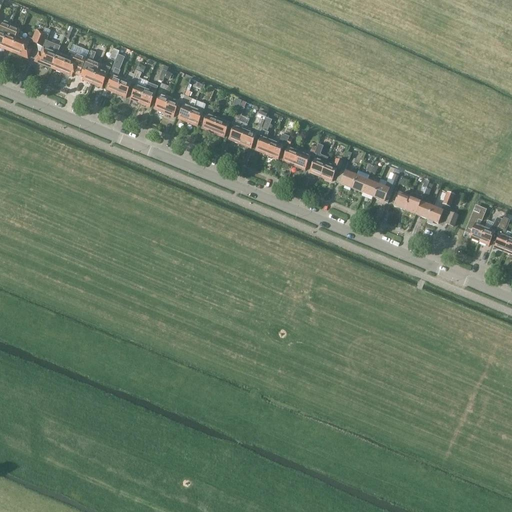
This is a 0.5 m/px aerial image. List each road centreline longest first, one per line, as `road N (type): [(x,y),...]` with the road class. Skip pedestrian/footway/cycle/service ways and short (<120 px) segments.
road 1 (tertiary): [(511,300),(0,90)]
road 2 (track): [(511,140),(433,269)]
